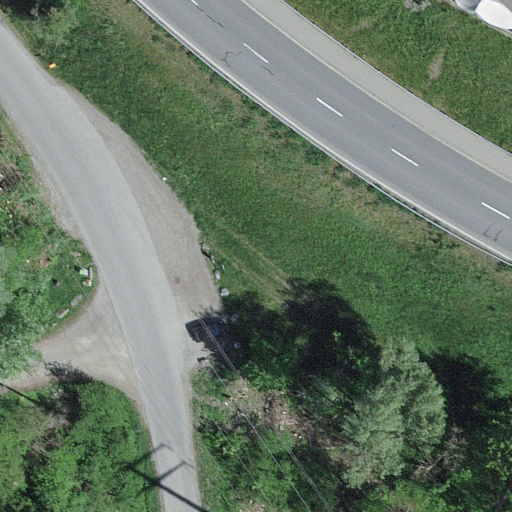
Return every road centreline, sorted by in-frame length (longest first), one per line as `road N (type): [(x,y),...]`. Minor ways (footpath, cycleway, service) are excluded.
road 1 (track): [(0,370),(154,344),(66,143),(0,53)]
road 2 (unclassified): [(511,220),(406,161),(190,0)]
road 3 (unclassified): [(154,344),(180,511)]
